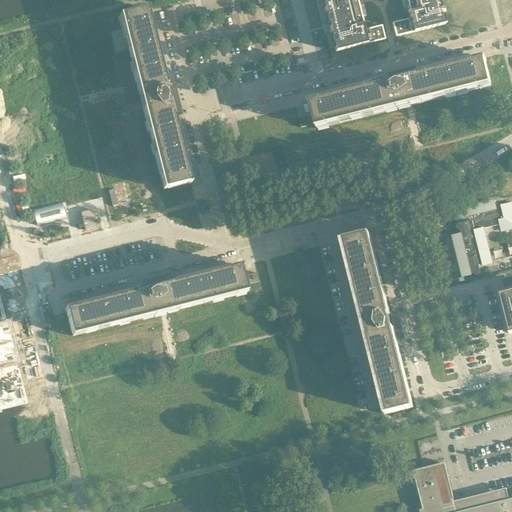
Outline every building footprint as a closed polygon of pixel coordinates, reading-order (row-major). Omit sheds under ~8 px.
[(321,0),(331,37),(335,36),(336,43),(333,43),(334,48),(335,52),(385,40),(383,34),(381,26),(379,26),(370,29),(364,30),(362,23),(360,14),(358,7),(355,0),(321,0)] [(404,0),(405,3),(408,12),(409,19),(403,20),(394,23),(392,23),(394,31),(395,37),(445,25),(444,21),(443,16),(439,17),(438,11),(441,10),(440,5),(439,0),(438,0),(404,0)] [(123,16),(119,17),(122,30),(123,29),(126,28),(131,50),(129,51),(128,50),(141,104),(142,109),(163,190),(190,183),(179,137),(173,117),(173,116),(172,112),(179,111),(173,88),(170,88),(166,89),(166,88),(166,87),(147,10),(123,16)] [(390,83),(311,102),(312,105),(316,124),(318,129),(491,86),(485,62),(485,59),(418,76),(414,77),(412,70),(389,75),(391,83),(390,83)] [(246,123),(249,139),(281,131),(278,116),(246,123)] [(299,119),(301,128),(310,126),(307,117),(299,119)] [(73,134),(35,143),(38,154),(76,145),(73,134)] [(77,145),(89,199),(101,196),(89,142),(77,145)] [(455,211),(458,225),(457,225),(457,226),(456,227),(456,228),(457,229),(457,230),(458,230),(459,230),(460,230),(462,230),(463,234),(453,236),(463,278),(472,276),(471,274),(474,274),(475,275),(476,276),(477,276),(478,276),(479,276),(479,275),(480,275),(480,274),(480,273),(480,272),(479,266),(483,265),(483,267),(492,265),(483,230),(500,225),(501,231),(511,228),(511,206),(511,203),(496,207),(494,201),(455,211)] [(370,234),(345,240),(387,406),(389,414),(413,408),(397,342),(395,337),(402,335),(396,312),(390,314),(389,313),(370,234)] [(144,290),(65,310),(66,313),(72,337),(246,293),(244,285),(240,269),(239,266),(173,283),(168,284),(166,277),(143,283),(145,290),(144,290)] [(258,282),(256,273),(247,276),(249,284),(258,282)] [(511,291),(500,295),(510,334),(511,333),(511,291)] [(13,328),(0,331),(0,378),(25,372),(13,328)] [(511,511),(511,499),(509,500),(507,500),(507,501),(461,511),(456,511),(454,502),(445,464),(414,472),(419,493),(423,510),(423,511),(424,511),(423,511),(511,511)]
